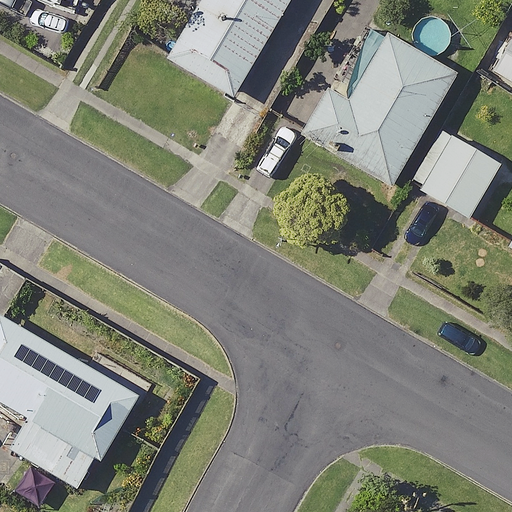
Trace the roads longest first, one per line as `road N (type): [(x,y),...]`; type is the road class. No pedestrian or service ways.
road 1 (residential): [(329,344),(0,151)]
road 2 (residential): [(511,447),(329,344)]
road 3 (residential): [(237,511),(329,344)]
